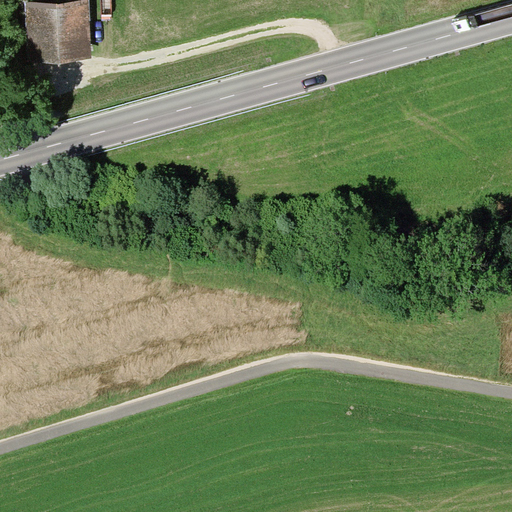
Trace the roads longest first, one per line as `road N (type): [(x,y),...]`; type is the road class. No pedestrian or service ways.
road 1 (secondary): [(511,16),(0,159)]
road 2 (unclassified): [(511,394),(306,366),(0,454)]
